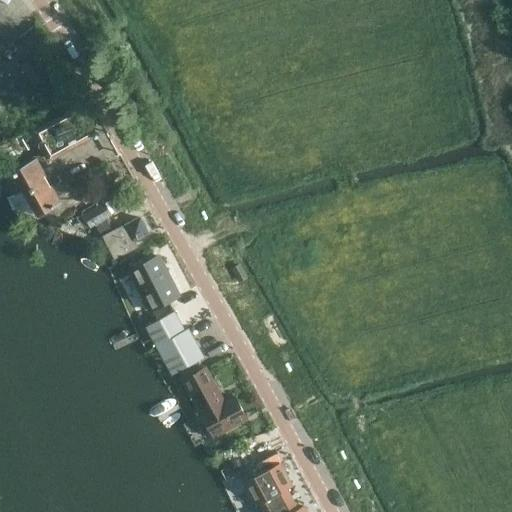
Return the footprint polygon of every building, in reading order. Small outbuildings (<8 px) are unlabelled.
[(0,52),(19,37),(11,27),(3,16),(0,12),(0,52)] [(49,47),(39,54),(51,70),(61,63),(49,47)] [(35,83),(48,73),(34,56),(21,66),(35,83)] [(26,134),(38,158),(46,155),(50,162),(99,136),(82,105),(26,134)] [(22,191),(37,216),(62,202),(53,187),(58,185),(50,171),(46,173),(36,158),(5,178),(15,195),(22,191)] [(92,194),(80,193),(80,202),(91,203),(92,194)] [(81,209),(84,214),(106,202),(103,197),(81,209)] [(84,214),(91,228),(94,226),(105,220),(113,216),(106,202),(84,214)] [(115,260),(113,261),(115,265),(128,260),(124,253),(137,247),(133,241),(148,233),(140,218),(104,237),(115,260)] [(105,220),(94,226),(98,234),(101,232),(109,228),(105,220)] [(158,256),(130,270),(151,311),(163,304),(178,297),(158,256)] [(239,267),(231,271),(239,285),(247,281),(239,267)] [(146,327),(172,375),(178,372),(204,358),(199,349),(188,329),(185,331),(180,322),(174,312),(146,327)] [(193,368),(180,374),(182,379),(195,373),(193,368)] [(183,381),(214,437),(246,419),(234,397),(224,403),(205,369),(183,381)] [(273,442),(268,433),(256,436),(242,441),(254,464),(278,451),(273,442)] [(229,451),(240,469),(252,462),(241,444),(229,451)] [(280,464),(245,483),(257,505),(259,504),(262,511),(265,511),(291,498),(286,489),(292,486),(280,464)] [(297,510),(291,498),(265,511),(305,511),(303,507),(297,510)]
